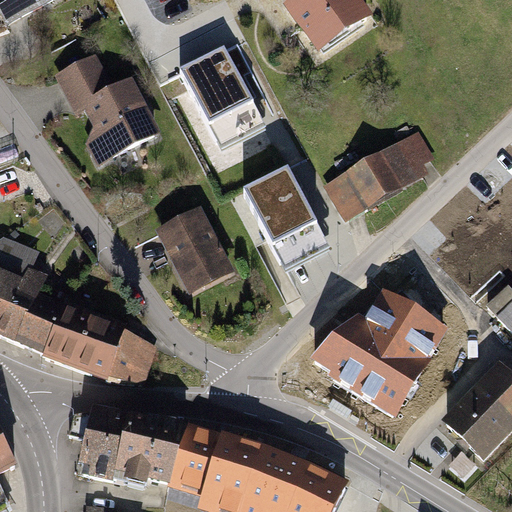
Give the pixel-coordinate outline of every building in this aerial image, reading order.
[(0,0),(0,26),(3,32),(67,0),(0,0)] [(360,0),(296,0),(285,8),(319,59),(375,23),(360,0)] [(224,53),(182,74),(209,127),(251,106),(224,53)] [(98,58),(55,79),(99,168),(159,139),(131,83),(115,92),(98,58)] [(437,162),(421,134),(322,190),(344,229),(429,180),(423,170),(437,162)] [(289,177),(248,198),(275,251),(316,230),(289,177)] [(200,211),(154,234),(186,299),(232,277),(200,211)] [(37,256),(0,241),(0,338),(108,387),(148,388),(161,350),(39,299),(47,283),(29,276),(37,256)] [(511,440),(511,385),(497,371),(438,430),(480,472),(511,440)] [(291,511),(303,462),(91,413),(77,477),(144,493),(146,486),(221,503),(219,511),(291,511)] [(0,445),(0,482),(16,474),(0,445)]
